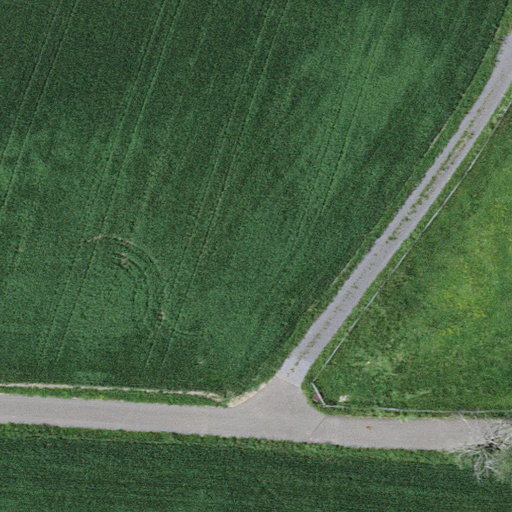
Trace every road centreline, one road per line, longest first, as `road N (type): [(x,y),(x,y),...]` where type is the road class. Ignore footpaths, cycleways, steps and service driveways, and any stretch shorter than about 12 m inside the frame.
road 1 (track): [(0,408),(467,434),(511,429)]
road 2 (track): [(265,423),(511,72)]
